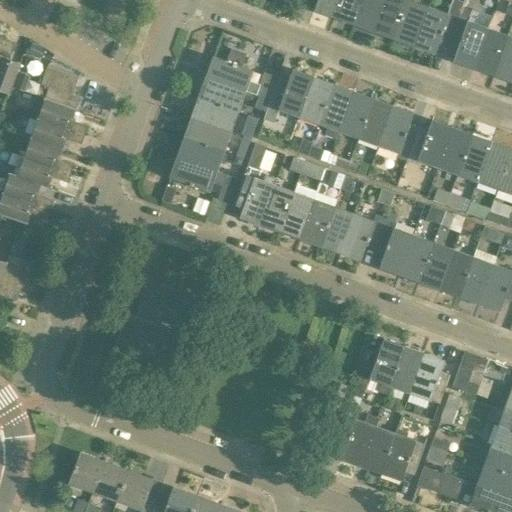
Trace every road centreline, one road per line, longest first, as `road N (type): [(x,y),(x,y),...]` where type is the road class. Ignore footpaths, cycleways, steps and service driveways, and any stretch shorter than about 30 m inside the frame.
road 1 (residential): [(290,486),(65,403),(49,387),(46,371),(105,207)]
road 2 (residential): [(105,207),(511,354)]
road 3 (residential): [(511,116),(193,0)]
road 4 (residential): [(41,31),(146,93)]
road 5 (residential): [(105,207),(146,93)]
